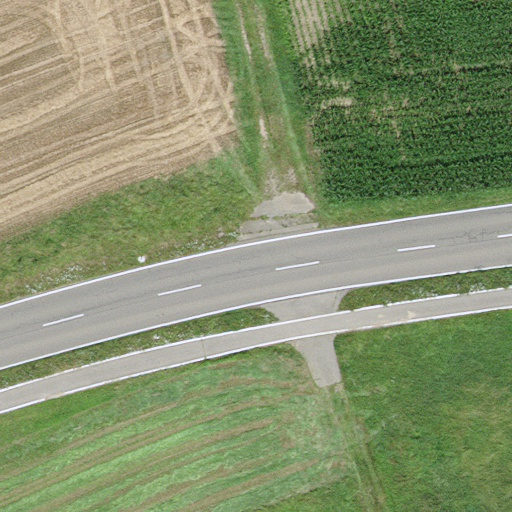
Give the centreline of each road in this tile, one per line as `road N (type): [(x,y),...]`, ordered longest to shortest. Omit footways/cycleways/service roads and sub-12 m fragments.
road 1 (track): [(231,0),(369,511)]
road 2 (secondary): [(511,234),(301,264),(0,340)]
